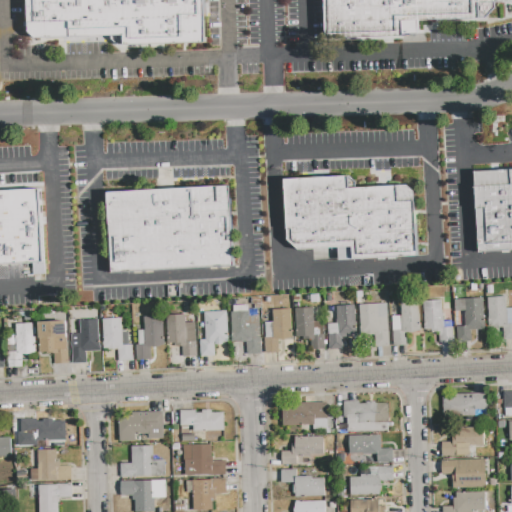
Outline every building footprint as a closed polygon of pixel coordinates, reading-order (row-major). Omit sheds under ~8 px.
[(27,0),(204,0),(206,40),(118,43),(111,38),(110,33),(35,36),(29,30),(27,0)] [(417,0),(418,21),(418,27),(409,36),(326,39),(324,0),(417,0)] [(494,0),(495,4),(495,9),(485,19),(418,21),(417,0),(494,0)] [(471,174),(511,171),(511,253),(476,255),(471,174)] [(357,189),(361,260),(312,262),(312,250),(307,178),(351,175),(352,177),(357,182),(357,189)] [(312,250),(300,250),(289,241),(286,180),(307,178),(312,250)] [(357,189),(410,185),(416,191),(420,256),(361,260),(357,189)] [(108,193),(230,186),(235,266),(112,273),(108,193)] [(0,191),(40,189),(44,262),(0,264),(0,191)] [(44,274),(43,261),(31,262),(32,274),(44,274)] [(488,298),(507,297),(507,308),(511,308),(511,339),(503,339),(503,328),(489,328),(488,298)] [(484,298),(486,329),(472,330),(473,342),(458,343),(457,327),(466,327),(465,299),(484,298)] [(393,331),(392,317),(400,316),(399,300),(419,299),(421,332),(405,333),(406,346),(393,346),(392,331),(393,331)] [(423,301),(441,300),(443,328),(454,327),(455,342),(439,343),(439,332),(432,333),(432,330),(425,330),(423,301)] [(360,305),(387,304),(390,347),(376,348),(375,336),(362,337),(360,305)] [(355,306),(357,338),(343,339),(344,349),(329,350),(328,324),(338,323),(337,307),(355,306)] [(314,336),(325,335),(326,350),(311,351),(310,339),(303,340),(303,337),(297,337),(295,309),(313,308),(314,336)] [(273,322),(272,310),(290,309),(292,339),(278,340),(279,353),(265,353),(264,338),(266,338),(265,323),(273,322)] [(261,354),(247,355),(246,341),(233,342),(231,313),(249,312),(249,316),(259,316),(261,354)] [(214,345),(215,356),(201,357),(199,325),(210,324),(209,314),(226,313),(228,344),(214,345)] [(183,343),(169,344),(167,316),(185,315),(186,323),(195,322),(197,356),(184,357),(183,343)] [(137,361),(136,345),(139,345),(138,331),(145,330),(144,317),(162,316),(164,345),(150,346),(151,361),(137,361)] [(103,320),(121,318),(122,332),(128,332),(129,345),(132,345),(133,361),(119,362),(118,348),(105,349),(103,320)] [(98,319),(100,352),(86,352),(87,363),(73,364),(72,349),(81,348),(80,321),(98,319)] [(38,323),(65,321),(68,363),(55,364),(54,353),(40,354),(38,323)] [(21,355),(22,367),(9,368),(7,337),(17,337),(16,325),(34,323),(36,354),(21,355)] [(511,413),(511,392),(503,392),(504,416),(511,416),(511,414),(511,413)] [(442,398),(455,397),(455,394),(487,393),(487,410),(475,410),(475,415),(457,416),(457,419),(443,419),(442,398)] [(347,432),(347,418),(344,418),(343,402),(359,401),(359,404),(366,404),(366,402),(375,402),(375,404),(386,404),(387,431),(347,432)] [(282,404),(327,402),(328,429),(313,430),(313,425),(283,426),(282,404)] [(224,431),(193,432),(193,426),(181,426),(181,411),(196,410),(196,413),(202,413),(202,410),(211,410),(211,413),(223,412),(224,431)] [(163,412),(164,438),(149,439),(149,435),(135,435),(135,442),(121,442),(120,414),(163,412)] [(66,441),(49,441),(49,446),(35,446),(35,441),(14,441),(14,422),(21,422),(21,419),(37,419),(37,422),(44,421),(44,419),(53,419),(53,421),(65,421),(66,441)] [(456,442),(455,428),(484,427),(484,445),(470,446),(470,456),(442,457),(442,442),(456,442)] [(349,436),(381,435),(381,449),(392,448),(392,463),(377,463),(377,454),(350,455),(349,436)] [(0,437),(10,437),(11,456),(0,456),(0,437)] [(323,437),(324,455),(296,456),(297,465),(282,465),(281,452),(292,451),(292,444),(295,443),(294,437),(323,437)] [(225,461),(226,475),(185,477),(185,461),(192,461),(192,445),(211,444),(211,457),(213,457),(213,461),(225,461)] [(131,447),(153,446),(153,460),(165,460),(166,476),(121,478),(121,464),(132,463),(131,447)] [(33,481),(32,450),(58,450),(58,455),(57,455),(57,460),(60,459),(60,466),(71,466),(71,481),(33,481)] [(485,460),(486,488),(453,489),(453,475),(443,475),(442,461),(485,460)] [(361,477),(361,468),(393,467),(393,481),(379,481),(380,495),(351,496),(350,478),(361,477)] [(324,478),(325,498),(295,499),(295,483),(281,483),(281,470),(296,470),(296,477),(312,477),(312,479),(324,478)] [(193,511),(192,480),(226,479),(226,494),(215,494),(215,499),(212,499),(212,511),(193,511)] [(165,481),(166,497),(154,498),(155,511),(136,511),(135,500),(133,500),(133,496),(123,496),(122,482),(134,482),(165,481)] [(39,511),(39,486),(71,485),(71,499),(60,499),(60,511),(39,511)] [(485,493),(486,510),(473,510),(473,511),(442,511),(442,507),(453,507),(453,498),(457,498),(456,494),(485,493)] [(351,511),(351,500),(379,500),(380,506),(385,506),(385,511),(351,511)] [(296,502),(326,501),(326,511),(294,511),(296,502)]
